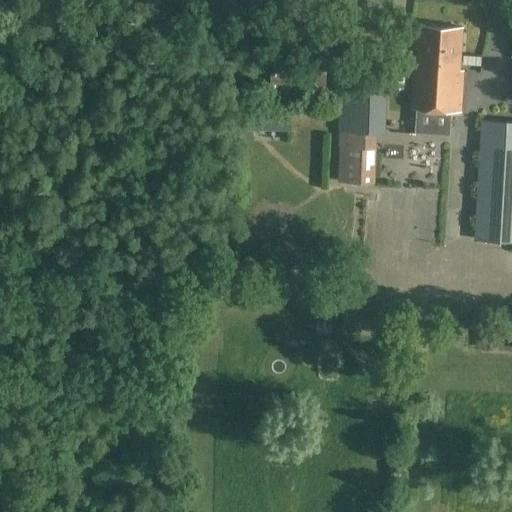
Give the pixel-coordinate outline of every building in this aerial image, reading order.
[(416,55),(412,109),(461,112),(464,69),(460,69),(463,27),(418,24),(416,48),(418,48),(417,55),(416,55)] [(340,145),(340,158),(340,180),(376,181),(377,132),(380,132),(382,59),(341,58),(338,145),(340,145)] [(292,132),(291,118),(249,118),(250,132),(292,132)] [(511,121),(482,120),(475,239),(511,240),(511,121)] [(286,226),(279,212),(249,226),(255,242),(286,226)] [(295,276),(294,292),(330,293),(331,277),(295,276)] [(233,295),(257,296),(257,285),(233,284),(233,295)] [(482,327),(481,347),(498,348),(498,343),(500,343),(501,328),(482,327)] [(220,346),(196,348),(197,365),(222,363),(220,346)] [(373,375),(395,375),(395,362),(373,361),(373,375)] [(377,411),(395,410),(395,386),(364,387),(364,405),(377,405),(377,411)] [(452,423),(456,402),(436,398),(432,419),(452,423)] [(360,449),(390,448),(389,426),(360,427),(360,449)] [(428,445),(428,461),(457,462),(457,445),(428,445)] [(425,489),(426,506),(436,506),(436,489),(425,489)]
